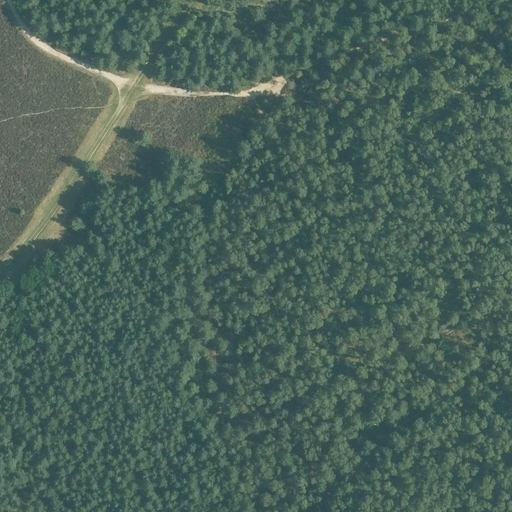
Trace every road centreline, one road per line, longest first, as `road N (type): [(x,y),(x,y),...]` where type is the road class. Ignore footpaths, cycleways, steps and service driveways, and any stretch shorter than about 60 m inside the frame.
road 1 (track): [(9,0),(38,42),(132,86),(274,96),(311,65),(511,4)]
road 2 (track): [(274,96),(228,173),(205,244),(221,416),(257,511)]
road 3 (track): [(0,275),(198,0)]
